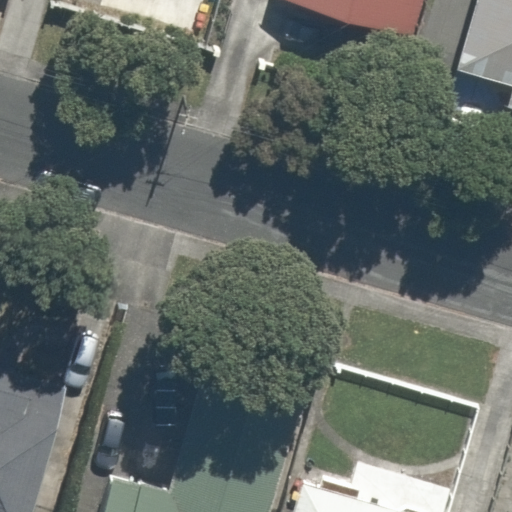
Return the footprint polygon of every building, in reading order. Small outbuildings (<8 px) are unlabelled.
[(335,0),(396,19),(401,0),(335,0)] [(511,0),(456,0),(440,60),(491,75),(485,95),(511,103),(511,0)] [(94,466),(81,511),(249,511),(285,384),(192,358),(157,484),(94,466)] [(0,511),(5,511),(39,385),(0,374),(0,511)] [(414,511),(383,502),(390,479),(355,468),(348,492),(281,471),(268,511),(414,511)]
